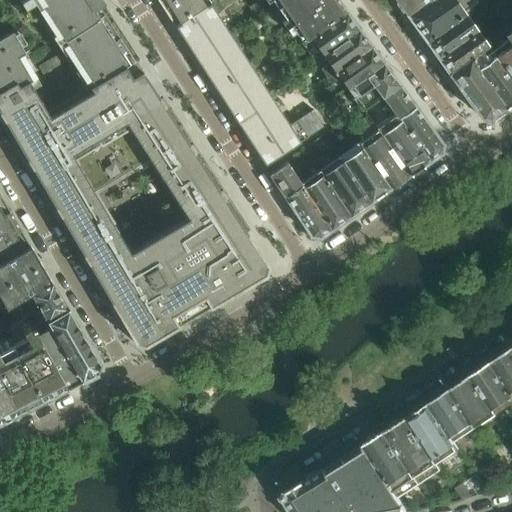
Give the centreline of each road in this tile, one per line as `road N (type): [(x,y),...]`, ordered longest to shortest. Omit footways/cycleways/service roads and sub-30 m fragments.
road 1 (residential): [(132,0),(309,271)]
road 2 (residential): [(272,511),(277,469),(511,313)]
road 3 (residential): [(0,151),(130,380)]
road 4 (residential): [(309,271),(130,380)]
road 5 (residential): [(478,154),(309,271)]
road 6 (residential): [(478,154),(366,0)]
road 7 (residential): [(130,380),(0,449)]
